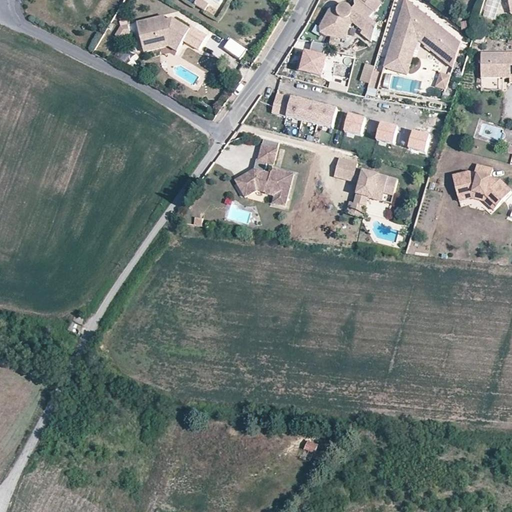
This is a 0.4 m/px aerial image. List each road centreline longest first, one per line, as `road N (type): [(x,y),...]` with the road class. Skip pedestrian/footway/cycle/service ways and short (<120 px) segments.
road 1 (unclassified): [(167,215),(117,283),(5,497)]
road 2 (residential): [(9,21),(221,134)]
road 3 (residential): [(308,0),(221,134)]
road 4 (unknown): [(221,134),(240,130),(357,156)]
